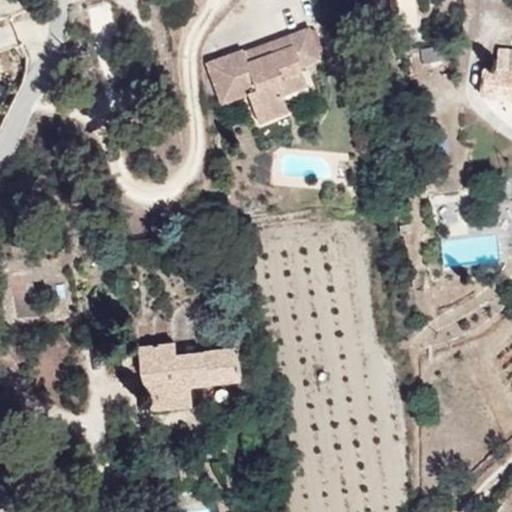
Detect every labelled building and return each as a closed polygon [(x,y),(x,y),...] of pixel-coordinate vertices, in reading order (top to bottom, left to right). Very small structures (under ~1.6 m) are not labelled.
[(310,20),(209,62),(223,109),(247,103),(259,132),(291,118),(286,95),(322,59),(310,20)] [(439,42),(421,46),(424,62),(443,58),(439,42)] [(511,52),(485,46),(487,94),(511,99),(511,52)] [(441,237),(443,264),(497,260),(496,233),(441,237)] [(145,345),(170,414),(245,392),(242,355),(179,366),(178,346),(145,345)]
